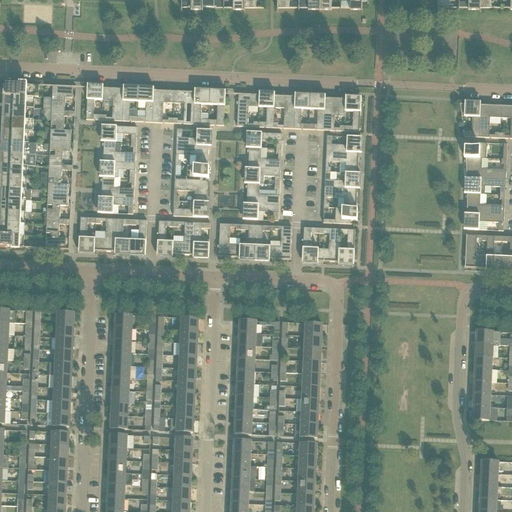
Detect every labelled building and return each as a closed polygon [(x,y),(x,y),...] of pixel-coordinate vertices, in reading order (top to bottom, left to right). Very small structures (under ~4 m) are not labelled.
[(191,0),(191,11),(203,11),(203,9),(202,0),(191,0)] [(202,0),(203,9),(214,9),(214,0),(202,0)] [(233,0),(233,11),(245,11),(245,9),(244,9),(244,0),(233,0)] [(244,0),(244,9),(245,9),(256,9),(256,0),(244,0)] [(277,0),(277,9),(289,9),(289,0),(277,0)] [(308,0),(308,11),(320,11),(319,0),(308,0)] [(319,0),(320,11),(331,11),(331,0),(319,0)] [(350,0),(350,11),(362,11),(362,3),(368,3),(368,0),(350,0)] [(437,0),(438,9),(449,9),(449,0),(437,0)] [(468,0),(468,11),(480,11),(480,9),(480,0),(468,0)] [(480,0),(480,9),(491,9),(491,0),(480,0)] [(4,86),(3,96),(38,98),(39,86),(27,85),(27,83),(19,83),(19,85),(7,84),(6,86),(4,86)] [(87,100),(86,120),(94,121),(94,100),(102,101),(103,89),(103,86),(88,85),(87,100)] [(52,86),(51,114),(64,114),(65,112),(65,98),(73,98),(73,87),(52,86)] [(123,89),(124,89),(122,122),(137,123),(137,118),(129,117),(130,102),(138,102),(139,87),(124,86),(123,89)] [(137,118),(137,123),(152,123),(154,91),(154,88),(139,87),(138,102),(146,103),(145,118),(137,118)] [(103,89),(102,101),(113,101),(112,121),(122,122),(124,89),(123,89),(103,89)] [(195,93),(193,125),(201,125),(201,105),(209,106),(210,90),(195,90),(195,93)] [(210,90),(209,106),(217,106),(216,126),(224,127),(225,106),(226,91),(210,90)] [(154,91),(152,123),(162,124),(163,103),(174,104),(174,92),(154,91)] [(174,92),(174,104),(184,104),(183,125),(193,125),(195,93),(174,92)] [(259,96),(259,108),(267,108),(266,128),(273,129),(273,124),(274,123),(274,119),(274,108),(274,96),(275,96),(275,93),(259,93),(259,96)] [(295,97),(294,130),(301,130),(302,110),(310,110),(310,95),(295,94),(295,97)] [(259,96),(238,95),(237,127),(248,128),(248,112),(257,113),(258,108),(259,108),(259,96)] [(325,96),(310,95),(310,110),(317,110),(317,131),(324,131),(325,99),(325,96)] [(38,98),(3,96),(3,108),(34,109),(34,98),(38,98)] [(275,96),(274,96),(274,108),(284,109),(283,129),(294,130),(295,97),(275,96)] [(346,100),(345,118),(346,112),(353,112),(352,132),(360,133),(361,113),(361,97),(346,97),(346,100)] [(325,99),(324,131),(334,131),(334,117),(345,118),(346,100),(325,99)] [(465,102),(465,105),(460,105),(462,117),(473,118),(472,133),(463,132),(464,137),(479,138),(480,106),(481,103),(465,102)] [(480,106),(479,138),(489,139),(490,118),(500,119),(501,107),(480,106)] [(511,107),(501,107),(500,119),(511,119),(510,139),(511,139),(511,107)] [(34,109),(3,108),(2,119),(33,121),(33,120),(29,120),(30,109),(34,109)] [(64,114),(51,114),(51,126),(56,126),(56,130),(50,130),(50,141),(71,142),(71,131),(64,131),(64,117),(69,117),(70,112),(65,112),(64,114)] [(33,121),(2,119),(2,131),(33,132),(33,121)] [(137,128),(117,127),(102,126),(101,142),(104,142),(116,143),(116,135),(131,135),(131,143),(136,143),(137,128)] [(33,132),(2,131),(1,142),(28,144),(29,132),(33,133),(33,132)] [(177,138),(176,145),(209,147),(212,147),(212,131),(197,131),(197,139),(177,138)] [(282,135),(262,134),(247,133),(246,149),(249,149),(261,149),(261,141),(282,142),(282,135)] [(347,138),(347,146),(327,145),(326,152),(359,154),(362,154),(362,138),(347,138)] [(49,156),(49,168),(62,168),(62,171),(67,171),(67,166),(62,166),(63,152),(70,152),(71,142),(50,141),(50,144),(50,150),(50,151),(55,152),(55,156),(49,156)] [(1,142),(1,154),(28,155),(28,144),(1,142)] [(128,164),(135,164),(136,154),(121,153),(121,144),(116,144),(116,143),(104,142),(104,147),(103,162),(103,163),(128,164)] [(464,158),(486,159),(487,144),(470,143),(470,148),(465,147),(464,158)] [(209,147),(176,145),(176,155),(196,156),(196,166),(187,166),(187,167),(209,168),(209,167),(208,167),(209,147)] [(249,149),(248,169),(280,171),(281,160),(261,160),(261,149),(249,149)] [(359,154),(326,152),(326,162),(346,163),(346,174),(358,174),(359,154)] [(1,154),(0,166),(27,167),(28,155),(1,154)] [(486,159),(464,158),(464,159),(466,159),(467,179),(506,181),(506,171),(481,170),(482,160),(486,160),(486,159)] [(103,163),(103,162),(100,162),(99,178),(102,178),(118,178),(119,170),(135,171),(135,164),(128,164),(103,163)] [(27,167),(0,166),(0,165),(0,177),(27,178),(27,167)] [(187,178),(175,177),(175,181),(207,182),(202,182),(203,178),(209,178),(209,168),(187,167),(187,178)] [(62,168),(49,168),(48,180),(54,180),(54,184),(48,184),(48,195),(68,196),(69,185),(61,185),(62,171),(62,168)] [(248,169),(247,184),(259,185),(263,185),(264,177),(275,178),(280,178),(280,171),(248,169)] [(358,174),(346,174),(345,182),(325,181),(325,188),(357,189),(360,190),(361,174),(358,174)] [(27,178),(0,177),(0,188),(26,190),(27,178)] [(102,178),(101,198),(128,200),(134,200),(134,190),(114,189),(114,179),(118,179),(118,178),(102,178)] [(467,179),(465,179),(464,194),(467,194),(484,195),(485,187),(500,188),(500,196),(505,196),(506,181),(467,179)] [(207,182),(175,181),(174,191),(194,192),(194,202),(190,202),(206,203),(207,182)] [(247,185),(246,205),(279,206),(279,196),(259,195),(259,185),(247,184),(247,185)] [(26,190),(0,188),(0,200),(26,201),(30,202),(31,190),(26,190)] [(325,188),(324,198),(338,199),(338,209),(336,209),(356,210),(357,189),(325,188)] [(467,194),(467,215),(504,217),(504,206),(480,205),(480,195),(484,195),(467,194)] [(68,196),(48,195),(47,205),(53,206),(52,210),(47,210),(46,222),(60,222),(59,225),(64,225),(65,220),(60,220),(60,206),(68,206),(68,196)] [(101,198),(98,198),(98,214),(113,214),(113,206),(128,207),(128,215),(133,215),(134,200),(128,200),(101,198)] [(0,200),(0,211),(25,213),(26,201),(0,200)] [(206,203),(190,202),(190,210),(173,210),(173,217),(193,218),(208,219),(209,203),(206,203)] [(246,205),(243,205),(243,220),(258,221),(258,213),(278,213),(279,206),(246,205)] [(356,210),(336,209),(335,221),(323,220),(323,224),(351,225),(351,221),(357,221),(358,210),(356,210)] [(0,211),(0,223),(25,225),(25,213),(0,211)] [(467,215),(464,215),(464,230),(479,231),(479,223),(504,224),(504,217),(467,215)] [(80,218),(80,238),(79,238),(79,254),(94,254),(94,251),(95,239),(87,239),(88,219),(80,218)] [(105,240),(95,239),(94,251),(115,252),(116,220),(106,219),(105,240)] [(115,252),(115,255),(130,256),(131,241),(123,241),(124,220),(116,220),(115,252)] [(138,241),(131,241),(130,256),(145,257),(146,241),(147,221),(139,221),(138,241)] [(60,222),(46,222),(46,234),(51,234),(51,238),(46,238),(45,249),(66,250),(66,239),(59,239),(59,225),(60,222)] [(159,222),(158,242),(157,257),(173,258),(173,255),(173,243),(165,242),(166,222),(159,222)] [(25,225),(0,223),(0,235),(24,236),(25,225)] [(173,255),(193,256),(195,224),(185,223),(184,243),(173,243),(173,255)] [(193,256),(193,259),(209,260),(209,244),(209,241),(201,240),(202,229),(210,229),(210,224),(195,224),(193,256)] [(239,258),(240,246),(229,245),(230,225),(220,225),(218,257),(239,258)] [(239,258),(239,261),(254,262),(256,226),(249,226),(248,246),(240,246),(239,258)] [(256,226),(254,262),(269,262),(270,259),(269,259),(270,247),(262,247),(263,227),(256,226)] [(280,248),(270,247),(269,259),(270,259),(290,260),(292,228),(281,227),(280,248)] [(304,228),(303,249),(302,264),(318,265),(318,262),(318,249),(310,249),(311,229),(304,228)] [(329,250),(318,249),(318,262),(338,263),(339,250),(340,235),(340,230),(330,230),(329,250)] [(338,263),(338,266),(354,266),(354,251),(355,231),(348,230),(347,251),(339,250),(338,263)] [(24,236),(0,235),(0,247),(12,248),(12,250),(20,250),(20,248),(24,248),(24,236)] [(486,257),(476,257),(477,236),(466,236),(465,267),(464,267),(464,268),(486,269),(486,257)] [(486,269),(485,272),(501,273),(501,258),(493,257),(494,242),(502,243),(502,237),(487,237),(487,242),(486,257),(486,269)] [(509,258),(501,258),(501,273),(511,273),(511,237),(510,238),(509,258)] [(0,310),(0,323),(9,324),(9,311),(0,310)] [(58,313),(57,326),(74,327),(74,314),(58,313)] [(116,329),(132,329),(132,316),(116,316),(116,329)] [(182,319),(181,332),(197,332),(198,319),(182,319)] [(239,334),(255,335),(256,322),(240,321),(239,334)] [(0,323),(0,336),(8,336),(9,324),(0,323)] [(305,337),(321,338),(322,325),(306,324),(305,337)] [(57,326),(57,339),(73,339),(74,327),(57,326)] [(116,329),(115,341),(131,342),(132,329),(116,329)] [(181,332),(181,344),(197,345),(197,332),(181,332)] [(501,333),(477,332),(476,345),(492,346),(500,346),(501,333)] [(255,335),(239,334),(239,347),(255,348),(255,335)] [(8,336),(0,336),(0,348),(8,349),(8,336)] [(305,337),(305,350),(321,351),(321,338),(305,337)] [(57,339),(56,351),(72,352),(73,339),(57,339)] [(131,342),(115,341),(114,354),(130,355),(131,342)] [(197,345),(181,344),(180,357),(196,358),(197,345)] [(492,346),(476,345),(476,358),(492,358),(492,346)] [(255,348),(239,347),(238,359),(254,360),(255,348)] [(278,348),(272,348),(272,356),(270,356),(270,361),(278,361),(278,348)] [(305,350),(304,362),(320,363),(321,351),(305,350)] [(56,351),(56,364),(72,364),(72,352),(56,351)] [(114,354),(114,366),(130,367),(130,355),(114,354)] [(196,358),(180,357),(180,369),(196,370),(196,358)] [(476,358),(475,370),(491,371),(492,358),(476,358)] [(254,360),(238,359),(238,372),(254,373),(254,360)] [(320,363),(304,362),(304,375),(320,376),(320,363)] [(56,364),(55,376),(71,377),(72,364),(56,364)] [(114,366),(113,379),(129,380),(130,367),(114,366)] [(180,369),(179,382),(195,383),(196,370),(180,369)] [(475,370),(474,383),(490,383),(491,371),(475,370)] [(238,372),(237,384),(253,385),(254,373),(238,372)] [(320,376),(304,375),(303,387),(319,388),(320,376)] [(71,377),(55,376),(55,389),(71,389),(71,377)] [(129,380),(113,379),(113,391),(129,392),(129,380)] [(179,382),(178,394),(195,395),(195,383),(179,382)] [(474,383),(474,395),(490,396),(490,389),(495,389),(495,384),(490,383),(474,383)] [(253,385),(237,384),(237,397),(253,398),(253,385)] [(0,386),(0,398),(5,399),(6,391),(11,392),(11,387),(6,387),(0,386)] [(11,387),(11,392),(23,392),(22,396),(29,396),(29,388),(23,388),(11,387)] [(319,388),(303,387),(302,400),(319,401),(319,388)] [(55,389),(54,401),(70,402),(71,389),(55,389)] [(113,391),(112,404),(128,405),(129,392),(113,391)] [(195,395),(178,394),(178,407),(194,408),(195,395)] [(474,395),(473,408),(489,408),(490,396),(474,395)] [(253,398),(237,397),(236,410),(252,410),(253,398)] [(0,398),(0,411),(5,412),(10,412),(10,404),(10,399),(5,399),(0,398)] [(319,401),(302,400),(302,412),(318,413),(319,401)] [(70,402),(54,401),(53,414),(70,415),(70,402)] [(112,404),(112,416),(128,417),(128,405),(112,404)] [(194,408),(178,407),(177,419),(193,420),(194,408)] [(489,408),(473,408),(473,421),(489,421),(489,408)] [(236,410),(235,422),(252,423),(257,423),(257,410),(252,410),(236,410)] [(302,412),(301,425),(317,426),(318,413),(302,412)] [(70,415),(53,414),(53,427),(69,428),(70,415)] [(128,417),(112,416),(111,430),(127,430),(128,417)] [(193,420),(177,419),(177,433),(193,433),(193,420)] [(252,423),(235,422),(235,435),(251,436),(252,423)] [(317,426),(301,425),(301,438),(317,439),(317,426)] [(53,433),(52,446),(68,447),(69,434),(53,433)] [(111,435),(110,449),(126,449),(127,436),(111,435)] [(176,452),(192,452),(193,439),(176,438),(176,452)] [(234,454),(250,455),(251,442),(235,441),(234,454)] [(300,457),(316,458),(317,445),(300,444),(300,457)] [(68,447),(52,446),(51,458),(68,459),(68,447)] [(110,449),(110,461),(126,462),(126,449),(110,449)] [(192,452),(176,452),(175,464),(191,465),(192,452)] [(250,455),(234,454),(233,467),(250,467),(250,455)] [(0,468),(2,469),(8,469),(9,456),(3,456),(0,455),(0,468)] [(316,458),(300,457),(299,470),(315,470),(316,458)] [(51,458),(51,471),(67,472),(68,459),(51,458)] [(110,461),(109,474),(125,474),(126,462),(110,461)] [(482,462),(481,475),(497,476),(498,462),(482,462)] [(191,465),(175,464),(175,477),(191,477),(191,465)] [(233,467),(233,479),(249,480),(250,467),(233,467)] [(299,470),(299,482),(315,483),(315,470),(299,470)] [(67,472),(51,471),(50,483),(66,484),(67,472)] [(125,474),(109,474),(108,486),(124,487),(124,486),(132,487),(133,475),(125,474)] [(481,475),(481,487),(497,488),(497,476),(481,475)] [(175,477),(174,489),(190,490),(191,477),(175,477)] [(233,479),(232,492),(248,492),(254,493),(255,480),(249,480),(233,479)] [(315,483),(299,482),(298,495),(314,495),(315,483)] [(50,483),(50,496),(66,497),(66,484),(50,483)] [(124,487),(108,486),(108,499),(124,499),(124,487)] [(481,487),(480,500),(496,501),(497,494),(501,494),(501,488),(497,488),(481,487)] [(174,489),(174,502),(190,502),(190,490),(174,489)] [(248,492),(232,492),(232,504),(248,505),(248,492)] [(298,495),(298,507),(314,508),(314,495),(298,495)] [(50,496),(49,509),(65,509),(66,497),(50,496)] [(108,499),(107,511),(123,511),(124,499),(108,499)] [(495,511),(496,501),(480,500),(479,511),(495,511)] [(174,502),(173,511),(189,511),(190,502),(174,502)]
